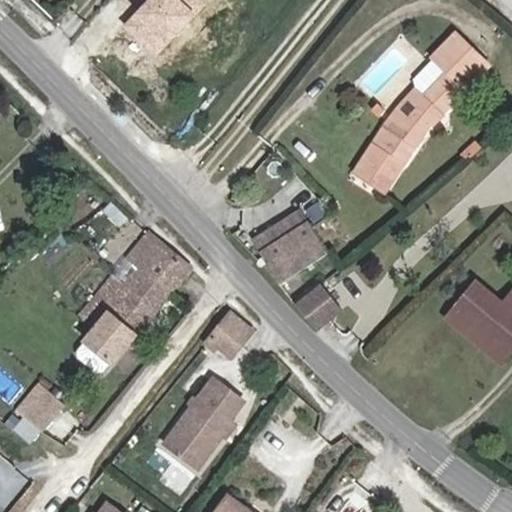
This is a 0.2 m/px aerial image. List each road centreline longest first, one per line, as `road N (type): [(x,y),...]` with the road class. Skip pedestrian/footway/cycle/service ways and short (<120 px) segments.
road 1 (tertiary): [(510,511),(390,425),(0,26)]
road 2 (unknown): [(156,186),(306,0)]
road 3 (unknown): [(243,274),(101,443)]
